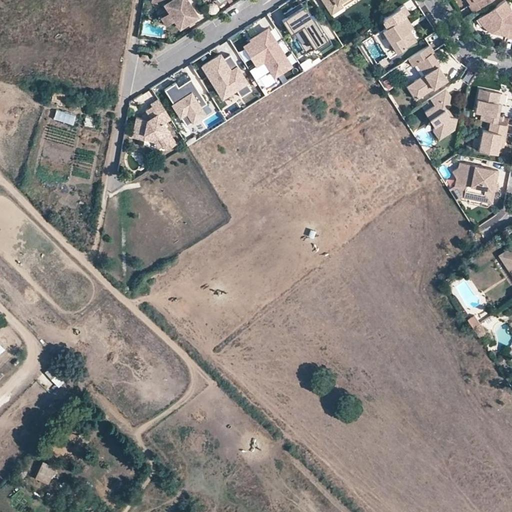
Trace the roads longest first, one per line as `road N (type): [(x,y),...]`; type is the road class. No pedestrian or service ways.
road 1 (track): [(124,511),(154,469),(136,432),(193,388),(189,362),(0,179)]
road 2 (residential): [(127,82),(142,81),(267,0)]
